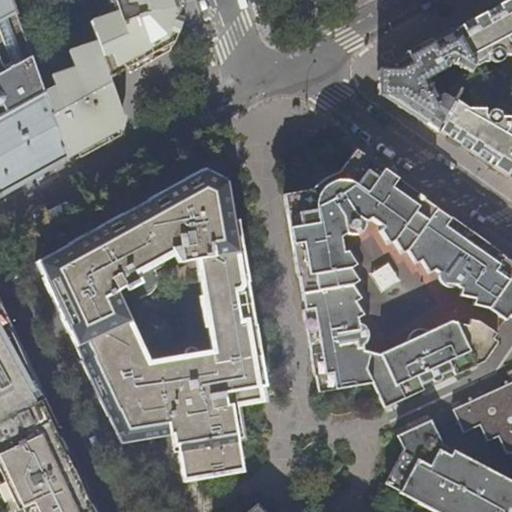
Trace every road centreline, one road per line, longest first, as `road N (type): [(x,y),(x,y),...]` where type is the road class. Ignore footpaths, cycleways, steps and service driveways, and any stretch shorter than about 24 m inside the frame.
road 1 (residential): [(511,223),(295,62)]
road 2 (residential): [(0,281),(109,511)]
road 3 (residential): [(295,62),(407,0)]
